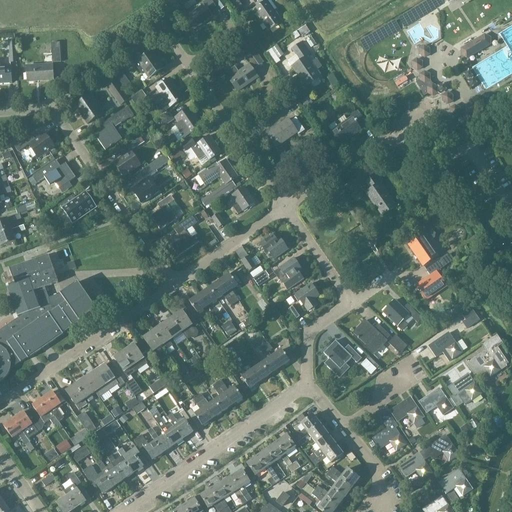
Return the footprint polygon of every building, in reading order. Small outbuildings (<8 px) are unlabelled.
[(210,13),(217,9),(210,0),(207,0),(203,4),(204,5),(186,18),(194,30),(213,17),(210,13)] [(268,31),(280,23),(266,2),(268,0),(252,0),(257,8),(252,11),(257,18),(258,17),(268,31)] [(297,31),(292,35),(295,40),(300,37),(297,31)] [(467,58),(490,45),(490,38),(484,35),(462,49),(462,55),(467,58)] [(59,40),(51,41),(52,60),(60,60),(59,40)] [(9,42),(9,50),(9,56),(10,62),(10,63),(17,63),(16,49),(15,42),(9,42)] [(291,50),(296,57),(300,62),(291,68),(305,88),(320,78),(315,71),(322,67),(316,59),(310,63),(306,58),(310,55),(302,42),(291,50)] [(424,47),(419,49),(420,55),(425,58),(429,55),(428,49),(424,47)] [(258,66),(250,53),(243,58),(248,65),(238,72),(235,67),(225,74),(228,79),(237,92),(258,78),(252,70),(258,66)] [(142,74),(145,72),(149,78),(162,69),(151,54),(135,65),(142,74)] [(417,60),(412,62),(412,68),(417,71),(422,67),(421,62),(417,60)] [(27,82),(53,81),(52,66),(26,67),(27,82)] [(0,84),(11,83),(10,68),(0,68),(0,84)] [(420,81),(417,83),(424,95),(428,93),(433,96),(437,93),(437,88),(432,85),(428,88),(424,83),(429,81),(429,75),(424,72),(420,75),(420,81)] [(114,79),(121,90),(129,84),(122,74),(114,79)] [(129,101),(121,90),(114,79),(113,80),(114,80),(106,86),(120,107),(129,101)] [(156,88),(163,99),(159,102),(156,104),(160,115),(166,113),(165,111),(170,108),(178,103),(178,102),(182,99),(175,89),(176,89),(169,79),(156,88)] [(142,91),(131,99),(135,105),(146,97),(142,91)] [(452,96),(447,94),(443,96),(443,101),(447,104),(452,101),(452,96)] [(96,108),(89,96),(76,105),(84,117),(83,118),(87,124),(103,114),(98,107),(96,108)] [(308,98),(301,102),(306,108),(312,104),(308,98)] [(459,109),(455,106),(450,109),(450,114),(455,117),(460,114),(459,109)] [(474,109),(470,106),(465,109),(465,114),(470,117),(475,114),(474,109)] [(102,124),(105,130),(95,137),(105,151),(122,140),(114,128),(134,115),(128,107),(102,124)] [(175,118),(178,123),(175,126),(184,139),(185,138),(187,141),(191,138),(188,135),(200,127),(193,117),(195,116),(189,108),(175,118)] [(357,126),(364,122),(357,112),(350,116),(351,118),(330,132),(339,145),(360,131),(357,126)] [(169,113),(159,121),(164,127),(174,120),(169,113)] [(297,133),(298,135),(304,131),(295,118),(290,122),(288,119),(273,130),(272,129),(265,134),(275,148),(274,147),(280,143),(281,144),(297,133)] [(169,125),(164,128),(172,140),(177,136),(169,125)] [(28,138),(15,147),(18,152),(28,145),(38,159),(55,147),(45,133),(31,143),(28,138)] [(191,139),(181,146),(186,152),(190,149),(198,160),(205,156),(209,161),(221,153),(209,136),(197,144),(202,151),(200,152),(191,139)] [(141,138),(138,140),(125,148),(129,153),(113,163),(123,177),(140,166),(130,152),(144,143),(141,138)] [(174,151),(167,156),(172,162),(176,159),(176,154),(174,151)] [(146,180),(132,189),(142,204),(158,192),(148,178),(158,172),(157,171),(170,161),(166,154),(140,172),(146,180)] [(216,164),(198,176),(203,183),(213,176),(215,179),(219,176),(225,185),(201,202),(205,207),(232,189),(228,183),(237,177),(226,160),(218,166),(216,164)] [(75,178),(65,164),(60,167),(55,161),(32,177),(37,183),(45,178),(50,185),(54,182),(58,189),(75,178)] [(186,170),(182,174),(186,179),(190,175),(186,170)] [(381,216),(395,207),(380,184),(382,182),(377,174),(365,182),(370,189),(367,191),(377,207),(376,208),(381,216)] [(28,181),(33,187),(37,184),(33,178),(28,181)] [(10,187),(0,191),(0,204),(2,204),(0,198),(0,196),(12,192),(10,187)] [(244,187),(231,196),(237,205),(233,208),(238,215),(255,203),(244,187)] [(71,223),(78,219),(95,208),(85,194),(72,203),(68,198),(59,205),(71,223)] [(160,231),(173,222),(175,225),(178,223),(176,220),(177,219),(167,206),(174,201),(171,196),(157,205),(161,210),(151,217),(160,231)] [(34,202),(25,205),(27,212),(36,209),(34,202)] [(19,214),(0,221),(0,234),(11,230),(9,223),(21,219),(19,214)] [(219,228),(225,224),(218,214),(212,218),(219,228)] [(210,215),(199,215),(199,235),(210,234),(210,215)] [(179,236),(169,243),(178,257),(199,243),(194,237),(190,240),(185,232),(197,224),(192,218),(174,230),(179,236)] [(11,230),(0,234),(0,243),(1,247),(15,242),(13,236),(25,232),(23,226),(11,230)] [(440,260),(428,243),(435,238),(435,236),(429,228),(425,227),(420,231),(419,235),(420,237),(407,246),(422,267),(426,272),(441,261),(444,267),(453,261),(450,257),(445,256),(440,260)] [(272,234),(259,243),(263,250),(266,248),(273,260),(287,250),(284,245),(285,244),(285,242),(283,239),(282,239),(280,240),(279,238),(276,240),(272,234)] [(7,289),(15,311),(17,318),(17,319),(0,330),(0,382),(3,380),(7,377),(9,372),(10,369),(10,368),(12,368),(20,363),(21,363),(27,358),(28,360),(63,335),(96,311),(77,283),(59,296),(48,299),(44,288),(58,283),(48,256),(9,270),(13,281),(7,283),(9,288),(7,289)] [(249,256),(241,262),(248,272),(256,267),(249,256)] [(280,269),(274,273),(280,281),(281,281),(287,290),(303,280),(298,272),(301,270),(293,258),(279,268),(280,269)] [(436,273),(444,267),(441,261),(426,272),(429,277),(414,287),(425,302),(446,287),(436,273)] [(257,285),(269,277),(265,272),(253,280),(257,285)] [(229,275),(219,282),(234,304),(239,301),(231,290),(237,286),(229,275)] [(234,304),(219,282),(209,289),(217,299),(223,295),(231,307),(234,304)] [(318,305),(314,300),(320,296),(311,284),(296,294),(304,307),(308,312),(318,305)] [(209,289),(199,295),(207,306),(217,299),(209,289)] [(207,306),(199,295),(189,302),(197,313),(207,306)] [(410,308),(406,312),(394,300),(382,312),(401,331),(407,326),(401,321),(407,315),(416,323),(420,319),(410,308)] [(296,319),(302,314),(295,305),(289,309),(296,319)] [(475,315),(471,309),(462,315),(466,321),(475,315)] [(172,318),(181,333),(187,340),(190,338),(194,339),(197,337),(198,332),(196,329),(192,328),(191,326),(196,323),(187,310),(182,313),(181,311),(172,318)] [(476,315),(463,324),(467,330),(480,322),(476,315)] [(181,333),(172,318),(162,325),(172,339),(181,333)] [(441,325),(444,330),(454,323),(451,318),(441,325)] [(365,321),(352,333),(366,347),(365,348),(372,355),(385,341),(389,336),(380,328),(377,332),(365,321)] [(172,339),(162,325),(152,332),(162,346),(162,347),(165,352),(172,347),(168,342),(172,339)] [(237,334),(244,342),(249,338),(243,330),(237,334)] [(162,346),(152,332),(142,339),(152,353),(162,347),(162,346)] [(448,362),(451,360),(461,353),(448,333),(428,347),(435,357),(445,351),(447,354),(445,356),(448,362)] [(497,336),(483,346),(487,352),(467,365),(474,376),(476,375),(479,380),(487,374),(490,379),(506,368),(506,367),(509,365),(499,350),(496,352),(494,349),(502,343),(497,336)] [(406,347),(395,337),(388,344),(399,354),(406,347)] [(323,353),(329,359),(324,364),(331,372),(336,366),(344,373),(349,368),(345,364),(351,358),(356,363),(361,359),(348,346),(344,350),(335,341),(323,353)] [(263,346),(268,352),(271,357),(279,369),(289,362),(281,351),(276,354),(268,343),(263,346)] [(133,345),(123,352),(137,371),(147,364),(144,361),(143,359),(141,356),(133,345)] [(137,371),(123,352),(114,359),(127,378),(128,377),(131,375),(137,371)] [(197,355),(188,362),(192,367),(201,360),(197,355)] [(248,357),(244,360),(248,366),(252,363),(248,357)] [(279,369),(271,357),(261,364),(269,376),(279,369)] [(369,357),(366,360),(376,370),(379,367),(369,357)] [(251,371),(248,366),(244,360),(240,363),(247,374),(241,378),(249,390),(259,383),(251,371)] [(269,376),(261,364),(251,371),(259,383),(269,376)] [(104,365),(94,372),(108,392),(118,385),(119,388),(124,384),(113,368),(108,371),(104,365)] [(108,392),(94,372),(85,379),(94,393),(98,399),(108,392)] [(468,375),(448,388),(454,396),(450,399),(456,406),(457,408),(464,403),(460,396),(465,392),(472,401),(482,395),(468,375)] [(9,380),(8,385),(10,388),(16,384),(12,377),(9,380)] [(94,393),(85,379),(75,385),(87,404),(93,400),(93,399),(91,396),(94,393)] [(133,379),(125,385),(134,397),(142,392),(133,379)] [(163,379),(150,388),(154,394),(167,385),(163,379)] [(221,380),(216,383),(232,406),(242,399),(234,387),(228,391),(221,380)] [(232,406),(216,383),(212,386),(220,397),(214,401),(222,413),(232,406)] [(87,404),(75,385),(65,392),(78,411),(88,405),(87,404)] [(439,389),(419,403),(426,414),(436,407),(442,416),(452,409),(456,406),(450,399),(447,401),(439,389)] [(52,392),(42,399),(58,423),(64,419),(56,407),(60,404),(52,392)] [(201,394),(196,397),(212,420),(222,413),(214,401),(209,405),(201,394)] [(212,420),(196,397),(193,400),(200,411),(194,415),(202,427),(212,420)] [(413,425),(414,425),(417,430),(425,424),(422,420),(423,419),(410,398),(390,412),(397,423),(407,416),(413,425)] [(35,411),(30,414),(42,431),(44,425),(50,420),(54,426),(58,423),(42,399),(32,406),(35,411)] [(149,412),(154,419),(153,419),(165,435),(164,435),(172,447),(182,440),(171,425),(167,428),(160,418),(162,417),(155,408),(149,412)] [(116,421),(123,415),(120,410),(112,416),(116,421)] [(171,414),(167,417),(171,425),(182,440),(192,433),(188,427),(192,423),(184,411),(179,414),(182,418),(176,421),(176,420),(175,420),(171,414)] [(28,441),(42,431),(31,415),(27,417),(23,412),(13,419),(28,441)] [(93,425),(85,413),(77,418),(90,436),(102,428),(102,429),(104,427),(102,424),(98,427),(98,428),(96,430),(93,425)] [(397,428),(388,414),(380,419),(387,430),(373,440),(380,451),(389,444),(396,453),(406,446),(395,430),(397,428)] [(105,427),(115,420),(111,415),(101,422),(105,427)] [(301,426),(304,430),(299,433),(298,432),(292,436),(297,443),(303,439),(308,435),(320,426),(313,416),(301,426)] [(13,419),(3,426),(12,439),(18,434),(28,449),(32,446),(28,441),(13,419)] [(327,436),(320,426),(308,435),(316,445),(327,436)] [(154,442),(162,454),(172,447),(164,435),(159,439),(152,429),(147,431),(154,442)] [(470,432),(465,435),(468,440),(473,437),(470,432)] [(328,436),(327,436),(316,445),(320,450),(309,458),(312,462),(335,445),(332,442),(334,440),(334,439),(331,435),(329,434),(328,436)] [(140,449),(148,444),(142,435),(133,440),(140,449)] [(277,443),(285,456),(295,448),(286,436),(277,443)] [(425,450),(422,452),(427,460),(430,457),(433,461),(443,454),(449,463),(459,457),(445,436),(425,450)] [(306,443),(303,439),(297,443),(301,447),(306,443)] [(62,440),(50,444),(53,452),(65,448),(62,440)] [(162,454),(154,442),(144,449),(152,461),(162,454)] [(277,443),(267,450),(275,463),(281,458),(292,473),(296,470),(292,465),(285,456),(277,443)] [(342,455),(335,445),(312,462),(315,466),(326,458),(330,464),(342,455)] [(71,462),(83,453),(79,446),(66,454),(71,462)] [(43,461),(51,453),(46,448),(38,455),(43,461)] [(121,449),(117,452),(121,457),(133,474),(143,467),(135,456),(139,454),(135,448),(125,455),(121,449)] [(270,467),(275,463),(267,450),(257,458),(265,470),(271,478),(275,484),(280,481),(270,467)] [(474,459),(476,453),(468,451),(467,458),(474,459)] [(422,452),(418,455),(399,468),(406,479),(416,472),(422,481),(432,475),(423,462),(426,459),(422,452)] [(112,456),(107,459),(111,464),(123,481),(133,474),(121,457),(116,461),(112,456)] [(255,477),(265,470),(257,458),(247,465),(255,477)] [(100,460),(96,463),(102,472),(113,488),(123,481),(111,464),(106,468),(100,460)] [(296,462),(292,465),(296,470),(300,467),(296,462)] [(91,467),(83,472),(92,486),(95,484),(103,495),(113,488),(102,472),(97,476),(91,467)] [(332,467),(329,472),(351,489),(358,479),(346,470),(342,475),(332,467)] [(472,491),(463,477),(466,474),(463,470),(460,473),(458,471),(438,484),(446,495),(456,488),(462,498),(472,491)] [(241,471),(231,478),(246,503),(251,500),(244,488),(250,484),(241,471)] [(351,489),(329,472),(326,476),(336,483),(331,489),(343,499),(351,489)] [(301,480),(306,484),(313,475),(311,473),(301,480)] [(75,487),(80,484),(73,474),(68,477),(75,487)] [(45,487),(55,480),(52,475),(41,482),(45,487)] [(231,478),(221,484),(229,497),(234,494),(238,500),(239,499),(243,505),(246,503),(231,478)] [(301,480),(298,485),(302,489),(306,484),(301,480)] [(221,484),(211,490),(224,511),(230,511),(224,500),(229,497),(221,484)] [(73,485),(63,492),(67,497),(75,509),(85,502),(73,485)] [(317,487),(314,491),(336,508),(343,499),(331,489),(328,494),(323,490),(323,491),(317,487)] [(224,511),(211,490),(200,497),(208,510),(215,506),(218,511),(224,511)] [(333,511),(336,508),(314,491),(312,494),(317,499),(316,499),(321,503),(316,509),(320,511),(333,511)] [(283,494),(282,496),(276,503),(282,508),(289,499),(283,494)] [(75,509),(67,497),(57,504),(60,509),(59,510),(58,511),(72,511),(75,509)] [(422,511),(451,511),(441,497),(421,510),(422,511)] [(187,505),(184,507),(186,511),(201,511),(194,501),(193,499),(191,499),(187,502),(186,503),(187,505)]
